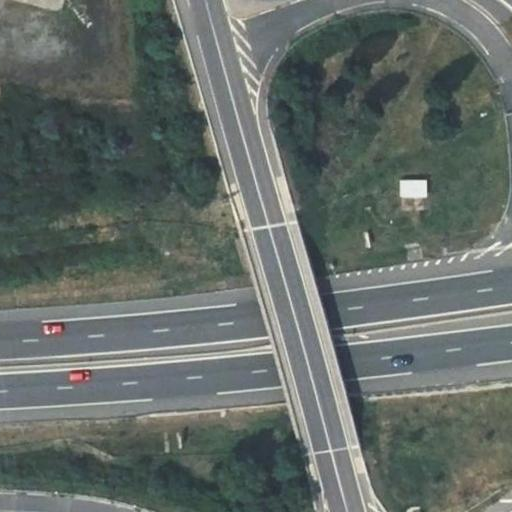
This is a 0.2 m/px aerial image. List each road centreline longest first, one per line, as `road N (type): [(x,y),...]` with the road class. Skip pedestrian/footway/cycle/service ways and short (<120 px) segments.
road 1 (secondary): [(347,511),(207,0)]
road 2 (motorway): [(511,289),(223,331),(0,346)]
road 3 (motorway): [(0,394),(511,335)]
